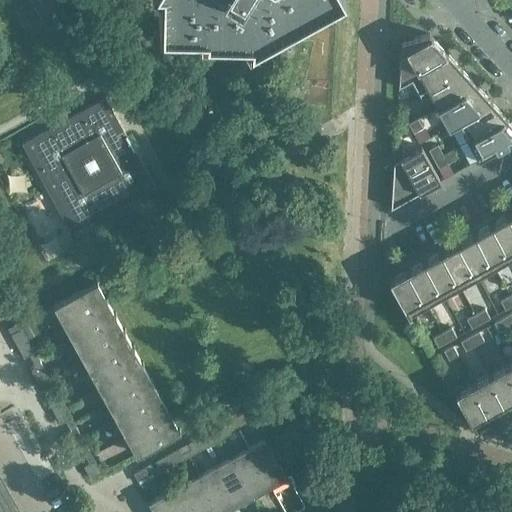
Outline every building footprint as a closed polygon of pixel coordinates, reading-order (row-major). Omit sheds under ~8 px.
[(399,79),(447,52),(431,35),(430,36),(429,35),(430,35),(429,33),(401,41),(401,42),(403,42),(406,49),(401,52),(399,79)] [(419,92),(462,69),(447,52),(399,79),(398,87),(412,79),(419,92)] [(438,106),(477,85),(462,69),(419,92),(422,98),(431,94),(438,106)] [(448,125),(491,102),(477,85),(438,106),(448,125)] [(155,186),(134,148),(135,148),(127,134),(126,134),(106,96),(22,142),(72,232),(155,186)] [(468,139),(506,118),(491,102),(448,125),(449,126),(458,122),(468,139)] [(423,127),(418,118),(408,123),(414,132),(423,127)] [(479,159),(511,140),(511,124),(506,118),(468,139),(479,159)] [(443,153),(438,144),(428,149),(433,158),(443,153)] [(440,180),(421,146),(394,161),(391,207),(419,192),(440,180)] [(448,162),(443,153),(433,158),(439,167),(448,162)] [(511,256),(511,220),(508,214),(492,223),(511,257),(511,256)] [(511,257),(492,223),(475,232),(494,267),(511,257)] [(494,267),(475,232),(458,241),(477,276),(494,267)] [(477,276),(458,241),(441,251),(460,285),(477,276)] [(460,285),(441,251),(424,260),(443,295),(460,285)] [(443,295),(424,260),(408,269),(427,304),(443,295)] [(427,304),(408,269),(390,279),(409,314),(427,304)] [(65,319),(105,297),(96,281),(98,280),(97,279),(54,303),(54,304),(56,303),(65,319)] [(511,305),(511,299),(509,295),(500,300),(505,309),(511,305)] [(74,336),(114,314),(105,297),(65,319),(74,336)] [(490,318),(485,308),(476,313),(481,323),(490,318)] [(511,324),(511,312),(503,317),(509,326),(511,324)] [(481,323),(476,313),(467,318),(472,328),(481,323)] [(83,352),(124,330),(114,314),(74,336),(83,352)] [(509,326),(503,317),(494,322),(499,331),(509,326)] [(457,336),(451,327),(442,332),(447,341),(457,336)] [(28,340),(22,328),(11,334),(18,345),(28,340)] [(93,369),(133,347),(124,330),(83,352),(93,369)] [(484,340),(479,330),(470,336),(475,345),(484,340)] [(447,341),(442,332),(433,337),(438,346),(447,341)] [(475,345),(470,336),(461,341),(466,350),(475,345)] [(35,351),(28,340),(18,345),(24,357),(35,351)] [(458,354),(453,345),(444,350),(449,359),(458,354)] [(102,385),(142,363),(133,347),(93,369),(102,385)] [(47,373),(40,361),(30,367),(36,378),(47,373)] [(111,402),(151,379),(142,363),(102,385),(111,402)] [(511,405),(511,372),(507,363),(490,373),(509,407),(511,405)] [(53,384),(47,373),(36,378),(42,390),(53,384)] [(509,407),(490,373),(474,382),(493,417),(509,407)] [(120,418),(160,396),(151,379),(111,402),(120,418)] [(493,417),(474,382),(456,392),(475,426),(493,417)] [(65,405),(58,394),(48,400),(54,411),(65,405)] [(129,434),(169,412),(160,396),(120,418),(129,434)] [(71,417),(65,405),(54,411),(61,423),(71,417)] [(137,453),(180,429),(180,427),(178,428),(169,412),(129,434),(138,451),(136,452),(137,453)] [(250,422),(244,412),(233,418),(239,429),(250,422)] [(239,429),(233,418),(221,424),(227,435),(239,429)] [(83,438),(77,427),(66,433),(72,444),(83,438)] [(244,439),(239,429),(227,435),(233,445),(244,439)] [(217,440),(211,430),(200,436),(206,447),(217,440)] [(206,447),(200,436),(188,443),(194,453),(206,447)] [(288,476),(266,436),(264,437),(265,439),(249,448),(269,484),(285,475),(286,477),(288,476)] [(89,450),(83,438),(72,444),(79,456),(89,450)] [(184,459),(178,448),(167,454),(173,465),(184,459)] [(269,484),(249,448),(233,457),(253,493),(269,484)] [(173,465),(167,454),(155,461),(161,471),(173,465)] [(253,493),(233,457),(216,466),(236,502),(253,493)] [(101,471),(95,460),(84,466),(91,477),(101,471)] [(151,477),(148,471),(146,466),(134,473),(140,483),(151,477)] [(236,502),(216,466),(200,475),(220,511),(236,502)] [(21,511),(0,472),(0,511),(21,511)] [(218,511),(220,511),(200,475),(184,484),(198,511),(218,511)] [(198,511),(184,484),(167,493),(177,511),(198,511)] [(177,511),(167,493),(151,502),(150,500),(149,501),(154,511),(177,511)]
